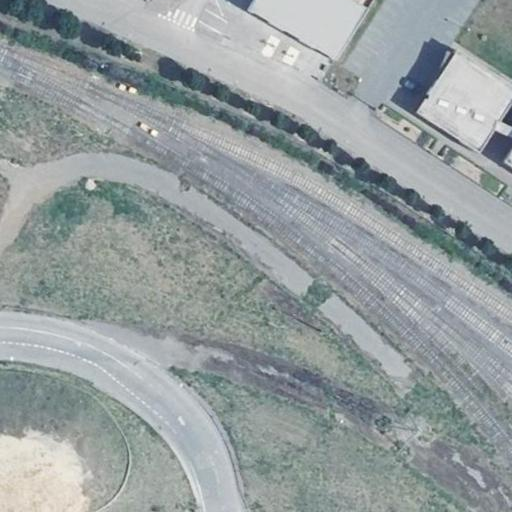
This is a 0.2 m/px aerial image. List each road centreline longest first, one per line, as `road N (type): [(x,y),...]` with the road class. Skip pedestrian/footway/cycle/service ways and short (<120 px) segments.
road 1 (track): [(0,237),(31,186),(74,170),(118,170),(180,192),(320,296),(410,379)]
road 2 (unclassified): [(172,42),(329,114),(511,227)]
road 3 (unknown): [(329,114),(416,0)]
